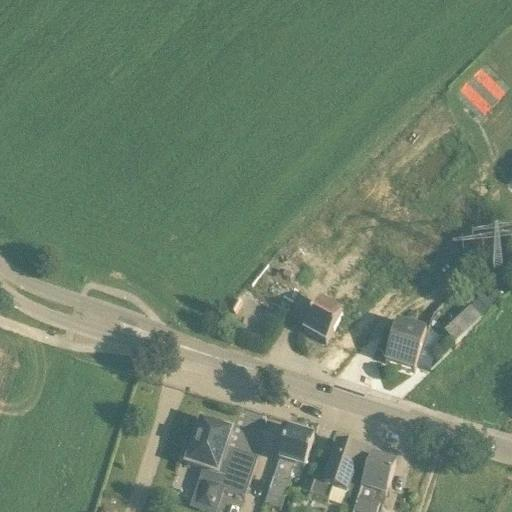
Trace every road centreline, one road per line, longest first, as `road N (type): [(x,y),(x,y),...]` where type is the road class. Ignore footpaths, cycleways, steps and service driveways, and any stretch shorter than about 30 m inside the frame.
road 1 (tertiary): [(511,454),(234,366)]
road 2 (tertiary): [(234,366),(36,290),(0,265)]
road 3 (tertiary): [(0,295),(72,325),(234,366)]
road 4 (unknown): [(179,359),(130,511)]
road 5 (unknown): [(247,511),(291,384)]
